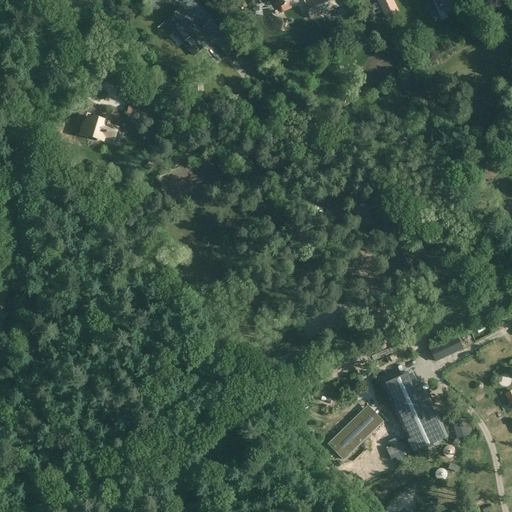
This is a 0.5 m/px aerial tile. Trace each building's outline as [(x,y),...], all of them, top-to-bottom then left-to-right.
[(316,0),(305,5),(311,19),(339,7),(335,0),(316,0)] [(378,0),(387,18),(398,13),(391,0),(378,0)] [(435,0),(440,9),(442,7),(445,13),(452,10),(453,11),(455,10),(455,9),(459,7),(455,0),(435,0)] [(193,25),(180,9),(165,21),(194,56),(215,38),(204,25),(201,28),(196,22),(193,25)] [(344,9),(337,11),(339,18),(346,15),(344,9)] [(171,38),(167,42),(176,53),(180,50),(171,38)] [(227,39),(219,45),(227,55),(235,49),(227,39)] [(368,89),(380,80),(362,55),(349,64),(368,89)] [(382,77),(388,71),(381,63),(375,69),(382,77)] [(137,85),(126,88),(129,100),(140,97),(137,85)] [(139,117),(140,116),(141,111),(141,109),(129,106),(127,114),(139,117)] [(84,123),(81,134),(103,140),(104,138),(115,141),(118,128),(107,125),(108,122),(88,116),(86,124),(84,123)] [(180,155),(173,158),(175,164),(182,160),(180,155)] [(250,256),(233,271),(240,278),(257,263),(250,256)] [(457,336),(429,349),(435,363),(463,349),(457,336)] [(315,347),(304,350),(306,358),(317,354),(315,347)] [(491,359),(487,361),(494,376),(503,372),(500,364),(495,366),(491,359)] [(466,363),(461,370),(480,384),(485,377),(466,363)] [(411,374),(400,379),(402,383),(413,378),(411,374)] [(398,385),(396,380),(385,385),(387,390),(398,385)] [(409,399),(410,398),(411,401),(416,399),(414,396),(426,391),(429,389),(427,385),(412,392),(411,388),(406,390),(408,394),(407,394),(409,399)] [(411,401),(410,401),(415,412),(418,411),(420,409),(422,413),(434,407),(429,395),(430,392),(426,391),(414,396),(416,399),(411,401)] [(397,404),(392,393),(387,395),(392,406),(397,404)] [(482,411),(498,401),(494,396),(479,406),(482,411)] [(420,416),(418,411),(415,412),(413,412),(418,424),(420,423),(423,429),(431,425),(428,417),(435,414),(433,410),(422,414),(422,415),(420,416)] [(470,434),(469,432),(465,415),(451,419),(457,438),(470,434)] [(372,433),(357,417),(350,424),(346,428),(328,444),(344,460),(372,433)] [(492,425),(495,431),(508,423),(504,417),(492,425)] [(408,420),(403,423),(397,425),(399,429),(393,432),(398,441),(403,438),(405,443),(409,441),(414,452),(416,451),(418,449),(413,439),(416,438),(413,433),(419,431),(415,422),(410,425),(408,420)] [(433,430),(425,434),(430,445),(438,441),(433,430)] [(443,451),(442,452),(442,453),(443,454),(443,455),(444,456),(444,457),(445,457),(446,458),(447,458),(448,458),(449,458),(450,458),(451,458),(452,458),(453,457),(454,456),(454,455),(455,454),(455,453),(455,452),(455,451),(455,450),(454,449),(454,448),(453,448),(452,447),(452,446),(451,446),(450,446),(449,446),(448,446),(447,446),(446,446),(445,447),(444,448),(443,449),(443,451)] [(451,463),(449,469),(458,472),(460,467),(451,463)] [(435,473),(435,475),(435,476),(436,477),(436,478),(436,479),(437,479),(438,480),(439,481),(440,481),(441,481),(442,481),(443,481),(444,481),(445,480),(446,479),(447,479),(447,478),(448,477),(448,476),(448,475),(448,474),(448,473),(447,472),(447,471),(446,470),(445,470),(444,469),(443,469),(442,468),(441,469),(440,469),(439,469),(438,470),(437,470),(436,471),(436,472),(435,473)] [(396,511),(412,497),(406,491),(390,505),(396,511)]
